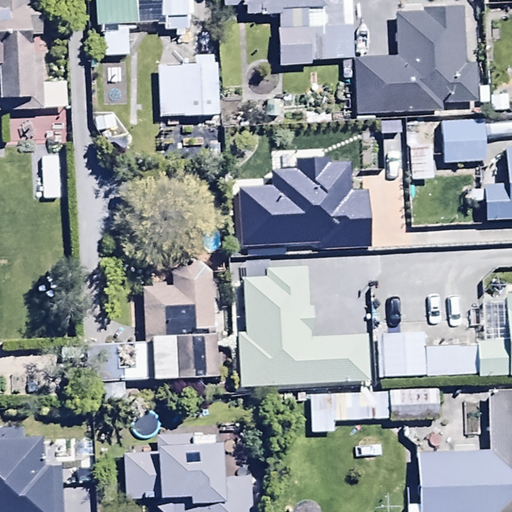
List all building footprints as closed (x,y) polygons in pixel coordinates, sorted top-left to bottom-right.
[(0,0),(0,109),(29,108),(29,116),(63,114),(62,87),(41,88),(37,10),(28,10),(27,0),(0,0)] [(90,0),(92,31),(151,29),(151,32),(161,32),(161,37),(171,37),(171,41),(183,41),(183,33),(186,33),(185,0),(90,0)] [(216,0),(216,15),(240,15),(240,20),(275,20),(275,72),(308,72),(308,65),(348,65),(348,8),(322,8),(322,0),(216,0)] [(351,65),(352,119),(440,116),(440,110),(476,109),(475,68),(465,68),(463,12),(419,13),(419,17),(392,18),(394,63),(351,65)] [(125,36),(100,37),(101,62),(126,61),(125,36)] [(190,70),(153,71),(157,145),(197,143),(197,149),(218,148),(214,60),(190,61),(190,70)] [(481,124),(440,125),(441,167),(482,166),(481,124)] [(429,149),(409,150),(410,185),(430,184),(429,149)] [(511,152),(503,153),(503,171),(471,173),(472,191),(479,191),(480,227),(511,225),(511,152)] [(269,193),(236,194),(238,252),(315,250),(315,254),(366,253),(364,195),(348,196),(347,168),(327,168),(327,162),(292,163),(292,175),(268,176),(269,193)] [(148,348),(148,387),(214,386),(213,279),(197,264),(178,264),(167,280),(168,293),(139,293),(140,348),(148,348)] [(490,347),(476,347),(477,382),(511,380),(511,301),(478,304),(479,336),(490,336),(490,347)] [(379,341),(380,383),(472,381),(472,352),(421,353),(421,340),(379,341)] [(148,348),(140,348),(85,348),(86,410),(122,409),(121,387),(148,387),(148,348)] [(433,395),(306,399),(307,438),(331,438),(330,426),(433,422),(433,395)] [(511,511),(511,399),(485,400),(487,458),(413,460),(414,510),(404,510),(403,511),(511,511)] [(150,457),(119,458),(121,507),(155,505),(151,511),(247,511),(247,482),(220,482),(219,441),(150,443),(150,457)]
